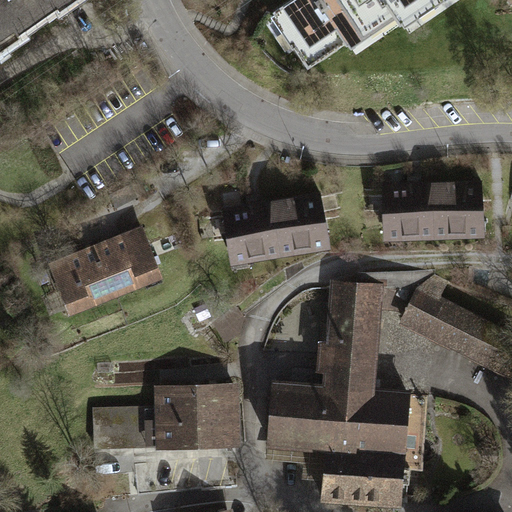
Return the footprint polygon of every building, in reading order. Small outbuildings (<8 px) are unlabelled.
[(0,0),(0,42),(69,0),(0,0)] [(274,0),(315,60),(382,14),(391,28),(433,0),(274,0)] [(478,179),(378,182),(378,238),(479,237),(478,179)] [(252,202),(221,207),(230,262),(328,246),(320,191),(252,202)] [(100,242),(50,262),(69,310),(156,276),(138,228),(100,242)] [(382,382),(391,279),(328,274),(320,378),(276,374),(270,438),(334,444),(329,495),(409,502),(419,385),(382,382)] [(511,331),(428,283),(410,316),(511,373),(511,331)] [(245,441),(246,379),(157,379),(157,440),(245,441)] [(96,409),(98,436),(141,433),(140,407),(96,409)] [(311,482),(323,483),(324,459),(312,459),(311,482)]
